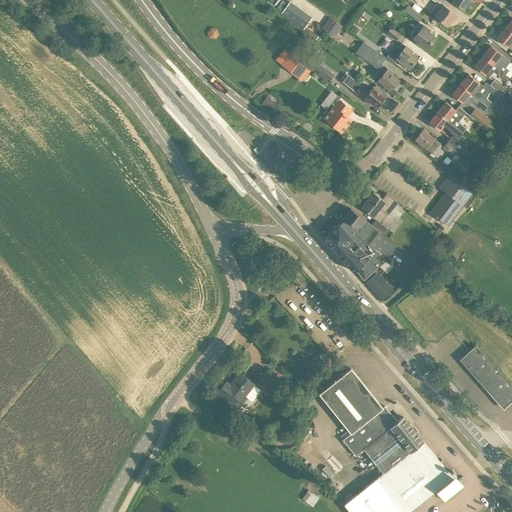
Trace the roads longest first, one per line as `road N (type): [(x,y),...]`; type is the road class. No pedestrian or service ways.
road 1 (tertiary): [(106,511),(166,410),(234,325),(239,294),(212,226)]
road 2 (primary): [(300,238),(511,480)]
road 3 (residential): [(290,142),(334,167),(368,161),(500,0)]
road 4 (secondary): [(30,0),(118,80),(161,134),(212,226)]
road 5 (primary): [(91,0),(228,156)]
road 6 (secondary): [(290,142),(200,69),(142,0)]
